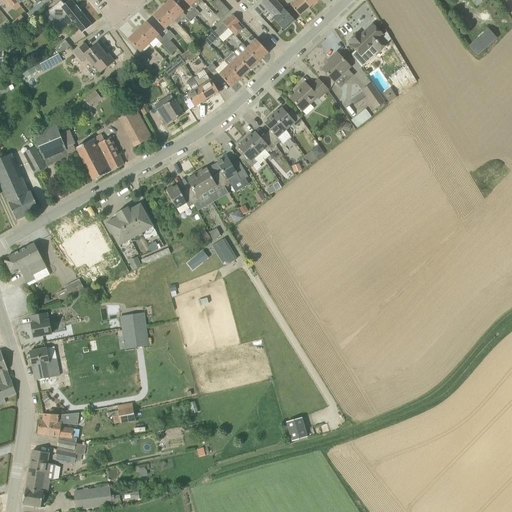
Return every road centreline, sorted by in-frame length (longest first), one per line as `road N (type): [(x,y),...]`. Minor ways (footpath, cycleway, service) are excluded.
road 1 (unclassified): [(0,246),(177,146),(286,57)]
road 2 (unclassified): [(10,511),(26,421),(9,338)]
